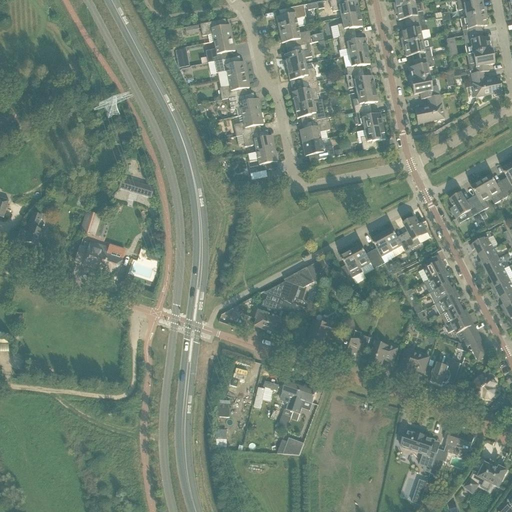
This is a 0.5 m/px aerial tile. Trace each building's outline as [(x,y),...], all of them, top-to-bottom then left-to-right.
[(341,18),(359,15),(357,2),(346,4),(345,0),(332,0),(329,1),(330,9),(332,8),(333,12),(339,11),(341,18)] [(394,0),(395,3),(396,8),(414,5),(413,0),(394,0)] [(476,2),(475,0),(457,0),(456,0),(458,10),(464,9),(466,17),(486,14),(485,8),(483,8),(482,1),(476,2)] [(414,5),(396,8),(397,14),(398,21),(405,20),(406,25),(424,21),(422,12),(420,4),(415,6),(414,5)] [(279,31),(297,27),(296,20),(306,18),(303,6),(288,9),(289,15),(276,18),(279,31)] [(466,17),(460,19),(461,27),(463,37),(482,33),(480,28),(487,27),(485,20),(484,14),(466,17)] [(359,15),(341,18),(342,24),(337,25),(340,38),(352,36),(351,30),(362,28),(359,15)] [(407,31),(401,32),(402,39),(403,45),(422,41),(420,32),(426,31),(424,21),(406,25),(407,31)] [(214,42),(232,39),(229,26),(216,28),(215,22),(200,25),(202,37),(212,35),(214,42)] [(197,26),(184,28),(186,36),(198,34),(197,26)] [(299,34),(297,27),(279,31),(281,44),(294,41),(295,47),(311,44),(309,32),(299,34)] [(482,33),(463,37),(465,46),(471,45),(473,54),(491,51),(490,45),(489,38),(483,39),(482,33)] [(311,36),(313,44),(324,41),(322,34),(311,36)] [(352,36),(340,38),(338,39),(341,51),(342,51),(347,50),(349,56),(367,52),(364,39),(353,41),(352,36)] [(232,39),(214,42),(215,50),(205,52),(207,64),(229,59),(223,60),(222,54),(235,52),(232,39)] [(422,41),(403,45),(404,51),(406,57),(412,56),(413,62),(431,58),(429,48),(424,50),(422,41)] [(295,47),(294,47),(295,53),(284,56),(287,69),(305,65),(304,59),(312,58),(309,45),(311,44),(295,47)] [(474,64),(469,65),(470,75),(483,73),(489,72),(487,66),(494,65),(492,55),(491,51),(473,54),(474,64)] [(367,52),(349,56),(351,68),(346,69),(347,76),(360,73),(359,68),(370,65),(367,52)] [(188,58),(177,60),(178,69),(189,67),(188,58)] [(414,67),(408,69),(409,75),(411,81),(429,77),(428,69),(433,68),(431,58),(413,62),(414,67)] [(229,59),(207,64),(208,64),(214,63),(216,74),(226,72),(228,79),(246,76),(243,63),(231,65),(229,59)] [(305,65),(287,69),(289,82),(300,80),(301,85),(316,82),(313,70),(306,71),(305,65)] [(460,69),(452,70),(454,78),(461,77),(460,69)] [(360,73),(347,76),(345,76),(348,89),(355,88),(356,94),(375,90),(372,77),(361,79),(360,73)] [(483,73),(470,75),(475,99),(501,94),(499,79),(490,81),(485,82),(484,80),(483,73)] [(220,89),(219,89),(222,100),(237,97),(236,91),(242,90),(245,89),(246,89),(249,89),(246,76),(228,79),(229,87),(220,89)] [(429,77),(411,81),(412,86),(413,95),(420,94),(421,100),(427,99),(439,96),(437,86),(431,88),(429,77)] [(316,82),(301,85),(302,91),(292,93),(294,106),(318,101),(316,95),(319,94),(316,82)] [(375,90),(356,94),(358,100),(352,101),(355,114),(368,111),(366,105),(377,103),(375,90)] [(237,97),(222,100),(222,102),(223,102),(224,103),(225,103),(226,104),(227,104),(227,105),(227,106),(229,106),(230,111),(236,110),(238,117),(242,116),(260,113),(257,99),(245,102),(243,96),(237,97)] [(423,109),(415,111),(418,125),(444,120),(439,96),(427,99),(428,106),(428,108),(423,109)] [(318,101),(294,106),(297,119),(303,118),(304,124),(309,123),(322,121),(322,120),(324,120),(320,101),(318,101)] [(355,114),(356,118),(354,118),(355,125),(357,125),(358,126),(363,125),(364,131),(382,128),(380,114),(369,117),(368,111),(355,114)] [(239,124),(233,126),(236,137),(242,136),(251,134),(250,128),(256,127),(260,126),(263,126),(260,113),(242,116),(243,124),(239,124)] [(302,130),(299,131),(302,144),(320,140),(319,133),(326,132),(329,131),(327,119),(326,119),(324,120),(322,120),(322,121),(311,123),(312,128),(310,129),(302,130)] [(382,128),(364,131),(365,137),(360,138),(363,152),(375,149),(374,143),(385,141),(382,128)] [(251,134),(242,136),(244,148),(254,146),(256,153),(274,149),(272,136),(259,139),(258,133),(251,134)] [(322,147),(320,140),(302,144),(305,157),(317,155),(319,161),(334,157),(332,145),(322,147)] [(274,149),(256,153),(257,161),(247,163),(250,175),(265,171),(264,165),(277,162),(274,149)] [(511,186),(511,164),(502,170),(509,182),(504,185),(510,196),(511,195),(511,187),(511,186)] [(492,176),(481,182),(491,199),(495,205),(510,196),(504,185),(499,188),(492,176)] [(119,188),(127,190),(129,182),(121,180),(119,188)] [(491,199),(481,182),(471,188),(478,200),(473,203),(479,214),(489,208),(485,202),(491,199)] [(145,187),(142,195),(150,197),(153,189),(145,187)] [(81,190),(75,208),(86,212),(92,194),(81,190)] [(479,214),(473,203),(473,202),(467,205),(461,194),(449,200),(454,208),(451,210),(456,220),(466,214),(469,219),(479,214)] [(0,217),(3,218),(9,201),(0,198),(0,217)] [(24,231),(21,230),(19,234),(18,233),(17,237),(18,237),(17,241),(36,247),(39,240),(41,241),(44,232),(36,230),(41,216),(33,214),(28,227),(25,226),(24,231)] [(93,235),(99,217),(87,214),(81,231),(93,235)] [(479,216),(474,219),(477,225),(482,222),(479,216)] [(404,238),(404,239),(410,250),(421,245),(418,239),(428,234),(422,224),(419,225),(415,218),(403,224),(409,235),(404,238)] [(393,230),(382,235),(391,252),(402,246),(405,253),(410,250),(404,239),(399,242),(393,230)] [(475,240),(476,243),(470,246),(472,251),(475,250),(478,256),(493,249),(488,239),(490,238),(491,236),(489,233),(475,240)] [(391,252),(382,235),(372,241),(379,253),(373,256),(379,267),(385,264),(381,257),(391,252)] [(90,243),(88,247),(88,249),(80,247),(75,262),(83,265),(117,276),(125,251),(109,246),(108,249),(90,243)] [(379,267),(373,256),(368,259),(362,247),(351,252),(360,269),(371,263),(374,270),(379,267)] [(498,259),(493,249),(478,256),(481,262),(479,263),(481,268),(498,259)] [(147,259),(160,263),(162,256),(149,252),(147,259)] [(346,266),(340,269),(350,288),(356,285),(353,281),(352,279),(362,273),(360,269),(351,252),(341,258),(346,266)] [(429,281),(446,273),(438,256),(427,262),(430,267),(424,270),(429,281)] [(504,270),(498,259),(481,268),(483,273),(486,271),(489,277),(504,270)] [(312,266),(307,269),(307,270),(314,282),(319,280),(319,279),(322,278),(321,277),(323,272),(319,266),(317,263),(312,266)] [(307,269),(286,280),(284,281),(285,282),(299,288),(303,289),(315,283),(314,282),(307,270),(307,269)] [(509,281),(504,270),(489,277),(492,283),(490,285),(492,289),(509,281)] [(446,273),(429,281),(424,284),(429,295),(449,285),(446,278),(449,277),(446,273)] [(511,286),(509,281),(492,289),(494,294),(497,293),(500,299),(511,292),(511,286)] [(264,302),(262,306),(260,312),(258,311),(255,320),(257,320),(255,327),(266,331),(273,310),(276,311),(280,300),(285,282),(264,294),(268,295),(266,301),(264,302)] [(285,282),(280,300),(289,303),(293,305),(295,299),(299,288),(285,282)] [(449,285),(429,295),(435,305),(457,294),(455,289),(452,291),(449,285)] [(511,306),(511,292),(500,299),(503,305),(501,306),(503,311),(511,306)] [(457,294),(435,305),(440,316),(460,306),(457,300),(460,298),(457,294)] [(288,308),(289,303),(280,300),(276,311),(273,310),(266,331),(277,335),(280,328),(282,329),(285,320),(283,319),(286,308),(288,308)] [(417,306),(415,302),(411,304),(417,315),(423,312),(420,305),(417,306)] [(460,306),(440,316),(441,316),(446,314),(451,324),(468,315),(466,311),(463,312),(460,306)] [(511,306),(503,311),(511,327),(511,326),(511,306)] [(468,315),(451,324),(444,327),(448,334),(455,331),(457,335),(463,332),(465,337),(477,331),(468,315)] [(312,335),(309,343),(323,348),(326,341),(327,337),(330,338),(334,340),(339,324),(332,322),(333,319),(324,316),(322,324),(314,322),(310,335),(312,335)] [(479,337),(477,331),(465,337),(468,342),(479,337)] [(457,335),(456,335),(461,345),(468,347),(470,346),(468,342),(465,337),(463,332),(457,335)] [(343,344),(342,344),(339,353),(348,356),(347,358),(355,361),(359,352),(365,354),(370,339),(361,336),(359,341),(346,337),(343,344)] [(482,342),(479,337),(468,342),(470,346),(471,348),(482,342)] [(393,364),(399,347),(389,344),(388,347),(375,342),(369,363),(382,367),(384,361),(393,364)] [(466,353),(468,347),(461,345),(459,344),(457,350),(466,353)] [(489,356),(483,345),(472,350),(478,361),(489,356)] [(424,374),(429,358),(413,353),(412,357),(404,355),(398,373),(412,377),(414,371),(424,374)] [(457,375),(460,365),(452,362),(451,362),(450,362),(449,362),(448,362),(447,363),(447,364),(446,364),(446,365),(445,367),(437,364),(435,369),(434,370),(433,371),(433,372),(432,372),(432,373),(432,374),(431,375),(431,376),(432,377),(432,378),(432,379),(431,384),(442,387),(443,384),(445,384),(448,383),(448,382),(449,381),(450,380),(450,379),(450,378),(450,377),(450,376),(450,375),(450,374),(452,373),(457,375)] [(228,372),(227,377),(237,380),(239,375),(228,372)] [(472,395),(478,402),(484,396),(486,398),(489,398),(492,395),(492,391),(491,390),(497,384),(490,378),(488,380),(483,375),(470,387),(475,392),(472,395)] [(284,410),(277,430),(285,433),(289,422),(292,412),(293,413),(297,400),(302,385),(287,380),(282,394),(280,401),(289,404),(287,410),(284,410)] [(297,400),(293,413),(299,415),(303,402),(312,405),(317,391),(302,385),(297,400)] [(229,417),(229,401),(217,401),(217,417),(229,417)] [(425,437),(416,434),(415,435),(414,435),(415,433),(407,431),(407,432),(406,432),(404,439),(402,438),(400,443),(402,444),(401,448),(423,455),(419,467),(424,468),(423,471),(430,474),(437,455),(430,453),(434,441),(425,438),(425,437)] [(446,444),(444,452),(452,455),(455,448),(470,453),(474,439),(450,431),(446,444)] [(304,444),(289,439),(288,443),(284,455),(283,455),(300,457),(304,444)] [(282,441),(277,454),(284,455),(288,443),(282,441)] [(507,472),(499,468),(498,471),(492,468),(495,463),(487,459),(482,470),(477,467),(470,479),(464,488),(472,494),(478,487),(481,489),(485,482),(499,489),(507,472)] [(414,499),(412,504),(419,506),(421,501),(427,483),(420,481),(414,499)] [(450,511),(457,511),(455,502),(448,504),(450,511)]
